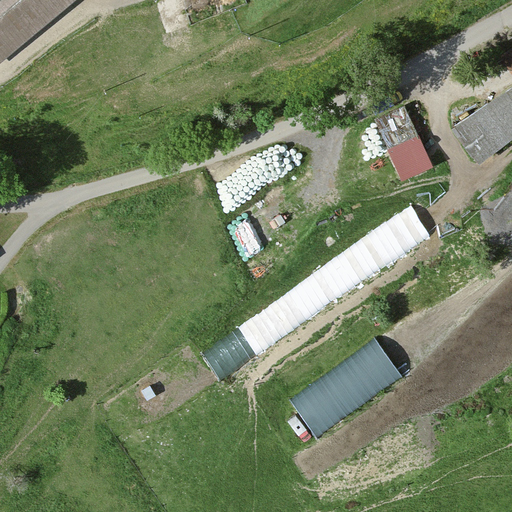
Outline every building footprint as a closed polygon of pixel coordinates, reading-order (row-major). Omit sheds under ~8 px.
[(0,0),(0,56),(18,74),(107,0),(0,0)] [(511,92),(462,127),(489,166),(511,149),(511,92)] [(433,162),(406,102),(374,117),(402,176),(433,162)] [(408,205),(200,348),(222,379),(430,236),(408,205)] [(376,338),(289,398),(315,435),(402,375),(376,338)]
